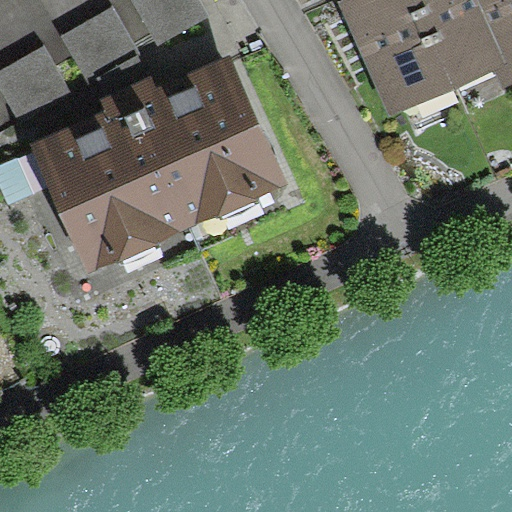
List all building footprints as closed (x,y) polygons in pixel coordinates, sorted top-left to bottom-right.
[(135,40),(111,0),(102,0),(58,26),(84,71),(135,40)] [(204,8),(199,0),(134,0),(156,36),(204,8)] [(354,0),(338,8),(394,125),(461,93),(415,0),(354,0)] [(415,0),(461,93),(496,77),(508,71),(473,0),(415,0)] [(511,92),(511,0),(473,0),(508,71),(496,77),(505,96),(511,92)] [(98,79),(103,89),(29,123),(88,249),(288,155),(229,29),(154,64),(149,55),(98,79)] [(71,83),(42,35),(0,60),(0,83),(18,114),(71,83)]
